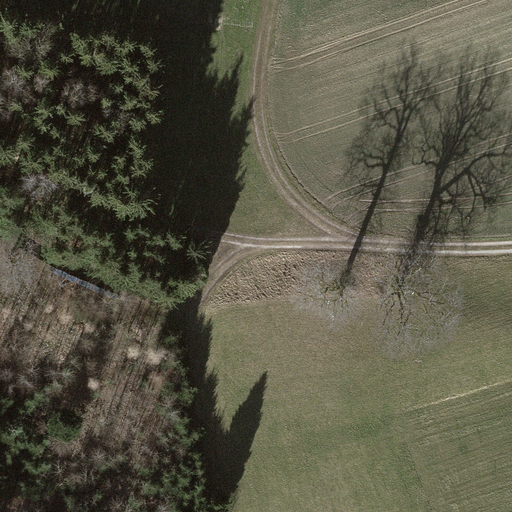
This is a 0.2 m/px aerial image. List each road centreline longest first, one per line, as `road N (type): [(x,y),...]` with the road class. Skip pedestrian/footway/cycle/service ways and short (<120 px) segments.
road 1 (track): [(272,0),(259,76),(261,146),(303,211),(382,248)]
road 2 (track): [(268,248),(185,231),(0,151)]
road 3 (track): [(511,251),(268,248)]
